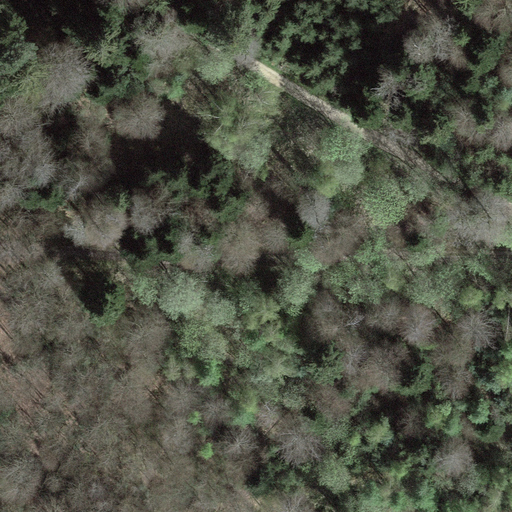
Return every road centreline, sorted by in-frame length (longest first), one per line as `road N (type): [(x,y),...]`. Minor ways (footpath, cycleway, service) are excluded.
road 1 (track): [(0,259),(511,265)]
road 2 (track): [(150,0),(511,215)]
